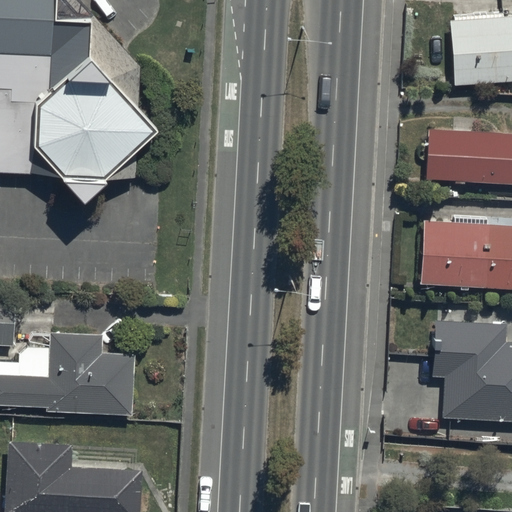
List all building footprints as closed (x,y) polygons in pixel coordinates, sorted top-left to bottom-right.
[(72,0),(0,0),(0,173),(56,176),(81,196),(155,129),(135,109),(138,68),(72,0)] [(511,12),(447,17),(453,81),(511,76),(511,12)] [(511,127),(426,120),(422,168),(511,176),(511,127)] [(511,221),(421,217),(418,279),(511,283),(511,221)] [(16,298),(0,297),(0,346),(14,347),(16,298)] [(442,374),(441,414),(511,416),(511,338),(504,338),(505,320),(433,317),(430,374),(442,374)] [(136,355),(102,354),(103,336),(51,333),(49,377),(0,374),(0,405),(47,408),(47,412),(133,416),(136,355)] [(73,445),(9,442),(5,511),(140,511),(143,472),(72,468),(73,445)]
